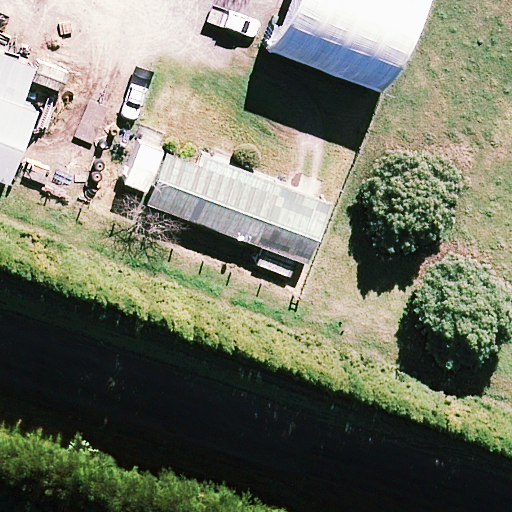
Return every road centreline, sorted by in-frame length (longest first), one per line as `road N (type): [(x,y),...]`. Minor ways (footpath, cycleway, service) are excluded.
road 1 (unclassified): [(0,337),(511,501)]
road 2 (unknown): [(127,0),(286,72),(300,97),(302,159)]
